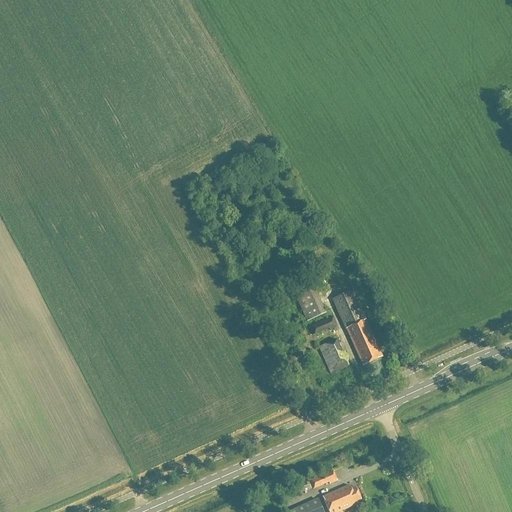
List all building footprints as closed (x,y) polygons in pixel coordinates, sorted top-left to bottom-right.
[(294,294),(307,323),(326,314),(312,285),(294,294)] [(352,291),(332,300),(364,366),(382,358),(365,322),(367,321),(352,291)] [(329,331),(337,328),(333,317),(309,327),(313,336),(329,329),(329,331)] [(336,341),(319,349),(331,375),(348,367),(336,341)] [(286,360),(289,367),(304,361),(300,354),(286,360)] [(369,468),(383,462),(381,457),(367,463),(369,468)] [(309,479),(310,480),(293,488),(297,496),(313,488),(314,489),(329,483),(329,485),(337,481),(333,472),(317,479),(316,477),(309,479)] [(322,499),(328,510),(328,511),(341,511),(361,503),(354,487),(351,489),(349,486),(322,499)] [(322,511),(321,508),(318,501),(293,511),(322,511)]
